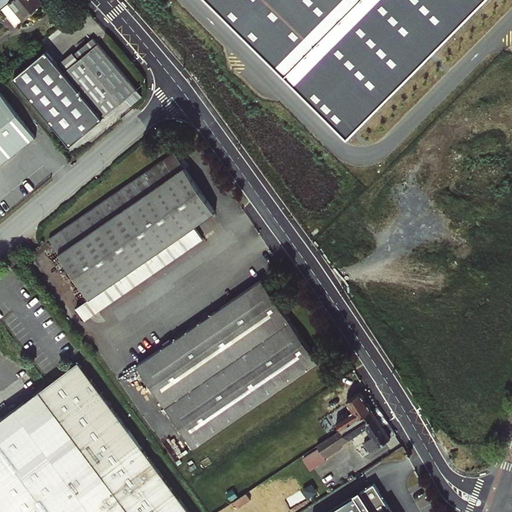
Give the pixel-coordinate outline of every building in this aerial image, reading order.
[(41,0),(11,0),(10,1),(18,11),(20,9),(26,16),(43,2),(41,0)] [(214,0),(349,133),(481,0),(214,0)] [(136,89),(98,43),(65,69),(103,116),(136,89)] [(103,116),(65,69),(62,72),(45,50),(13,77),(70,145),(103,116)] [(0,87),(0,162),(36,135),(0,87)] [(214,213),(174,154),(49,240),(89,298),(193,228),(214,213)] [(89,298),(75,308),(83,321),(201,241),(193,228),(89,298)] [(6,262),(10,267),(19,261),(12,252),(3,258),(6,262)] [(317,363),(259,279),(135,364),(192,447),(317,363)] [(0,511),(189,511),(76,361),(0,416),(0,511)] [(336,421),(341,429),(370,410),(372,409),(361,391),(346,401),(353,410),(336,421)] [(390,439),(370,410),(341,429),(336,432),(325,440),(333,452),(350,440),(349,438),(366,427),(378,446),(390,439)] [(321,442),(325,440),(336,432),(328,420),(313,430),(321,442)] [(312,468),(327,459),(319,446),(304,456),(312,468)] [(392,511),(374,483),(329,511),(392,511)]
